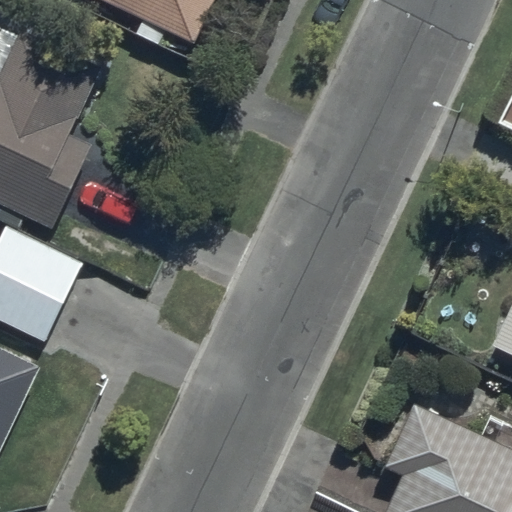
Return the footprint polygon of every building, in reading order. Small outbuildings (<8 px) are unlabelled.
[(89,0),(198,52),(222,0),(89,0)] [(0,26),(0,212),(53,239),(96,153),(73,141),(105,76),(25,36),(24,39),(0,26)] [(5,231),(0,240),(0,329),(45,353),(86,274),(5,231)] [(511,321),(497,352),(511,358),(511,321)] [(0,452),(36,378),(0,360),(0,452)] [(511,511),(511,454),(416,409),(384,476),(332,452),(303,511),(511,511)]
